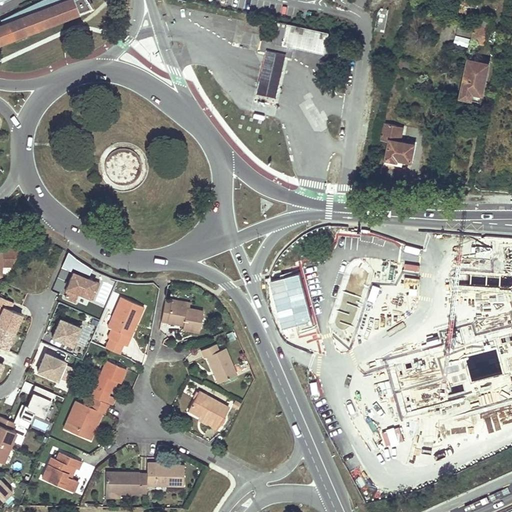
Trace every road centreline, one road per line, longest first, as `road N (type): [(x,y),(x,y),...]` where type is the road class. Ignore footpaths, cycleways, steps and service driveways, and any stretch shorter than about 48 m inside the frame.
road 1 (secondary): [(511,209),(292,196),(219,153)]
road 2 (secondary): [(147,257),(194,267),(230,290),(257,327),(297,420)]
road 3 (secondary): [(350,511),(257,296)]
road 4 (secondary): [(293,219),(511,227)]
road 5 (residential): [(256,481),(146,419)]
